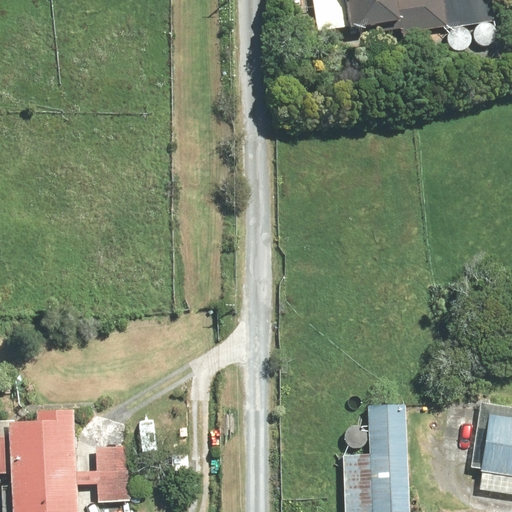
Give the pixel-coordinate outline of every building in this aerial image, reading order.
[(402,47),(413,45),(411,31),(490,20),(486,0),(309,0),(314,33),(344,29),(345,36),(377,31),(378,36),(400,33),(402,47)] [(494,23),(443,33),(447,57),(498,47),(494,23)] [(400,511),(402,408),(367,407),(367,428),(341,427),(339,511),(400,511)] [(511,411),(486,409),(478,492),(511,495),(511,411)] [(0,474),(6,474),(6,511),(70,511),(71,486),(95,486),(95,503),(127,503),(127,448),(93,448),(93,474),(71,473),(71,413),(35,412),(35,425),(7,425),(7,428),(0,428),(0,474)]
